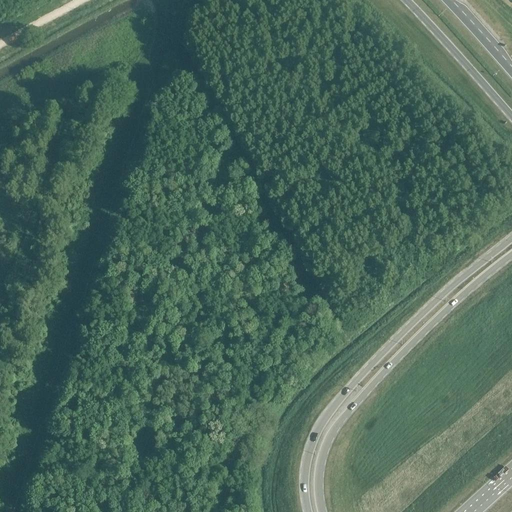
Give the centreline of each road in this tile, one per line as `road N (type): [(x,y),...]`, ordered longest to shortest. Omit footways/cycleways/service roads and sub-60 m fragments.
road 1 (trunk): [(511,238),(421,315),(334,405),(305,463),(307,511)]
road 2 (trunk): [(321,511),(319,466),(334,428),(431,324),(511,254)]
road 3 (tertiary): [(404,0),(511,117)]
